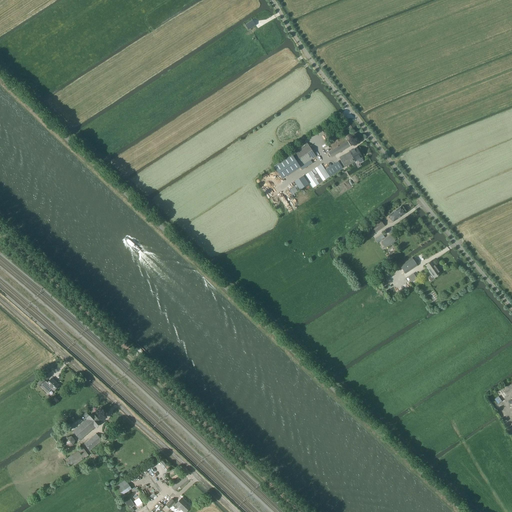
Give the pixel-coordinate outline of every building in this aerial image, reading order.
[(253,20),(245,25),(249,31),(256,26),(253,20)] [(347,142),(328,153),(331,157),(350,146),(347,142)] [(299,167),(315,156),(307,144),(291,154),(299,167)] [(355,149),(339,158),(344,167),(357,160),(358,163),(361,161),(360,158),(361,158),(355,149)] [(291,154),(273,165),(282,178),(299,167),(291,154)] [(338,161),(325,170),(329,176),(342,168),(338,161)] [(312,188),(329,177),(320,164),(304,175),(312,188)] [(389,216),(393,222),(405,213),(400,207),(393,212),(389,216)] [(371,227),(376,232),(384,226),(380,220),(371,227)] [(385,238),(382,234),(375,240),(377,243),(385,238)] [(391,235),(381,242),(385,248),(395,241),(391,235)] [(412,258),(401,266),(405,273),(417,265),(412,258)] [(432,261),(425,266),(434,278),(441,273),(432,261)] [(414,273),(408,277),(411,282),(417,278),(414,273)] [(52,388),(54,391),(59,385),(52,378),(47,383),(46,382),(42,378),(37,384),(39,385),(44,390),(47,393),(52,388)] [(86,419),(73,431),(80,440),(94,427),(95,428),(96,427),(101,423),(98,420),(99,420),(95,416),(94,416),(92,413),(89,416),(86,413),(83,415),(86,419)] [(96,434),(84,444),(90,450),(102,440),(96,434)] [(116,485),(122,494),(131,488),(125,479),(116,485)] [(128,495),(122,499),(129,509),(134,506),(128,495)] [(185,511),(191,507),(181,498),(176,504),(174,502),(175,502),(172,499),(166,505),(169,508),(173,504),(177,508),(178,507),(183,511),(185,511)]
